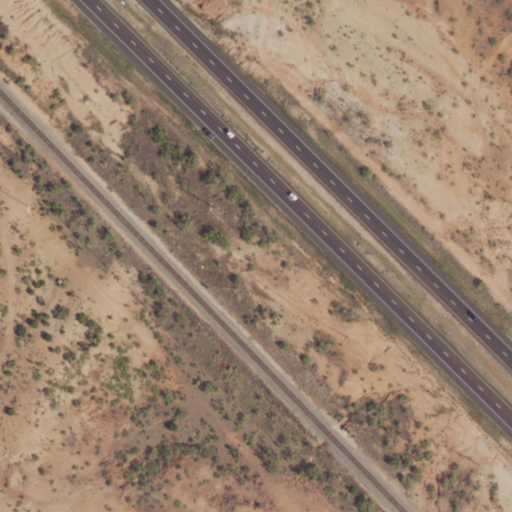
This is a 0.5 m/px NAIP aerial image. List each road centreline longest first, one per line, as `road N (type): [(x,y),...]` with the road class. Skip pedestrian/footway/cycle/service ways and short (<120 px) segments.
road 1 (trunk): [(97,0),(511,410)]
road 2 (trunk): [(511,360),(151,0)]
